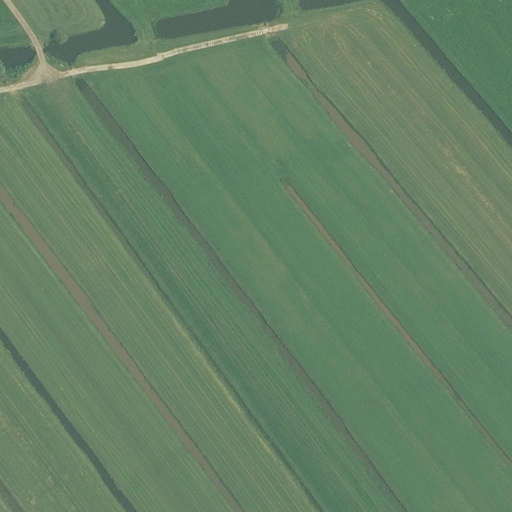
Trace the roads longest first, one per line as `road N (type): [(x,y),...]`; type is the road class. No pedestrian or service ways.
road 1 (track): [(33,39),(59,101),(362,511)]
road 2 (track): [(0,88),(285,27)]
